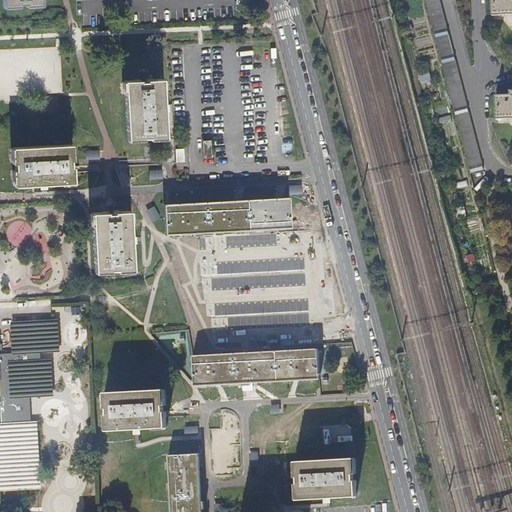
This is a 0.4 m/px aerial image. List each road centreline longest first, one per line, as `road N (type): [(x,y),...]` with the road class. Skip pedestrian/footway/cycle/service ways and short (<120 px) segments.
road 1 (unclassified): [(276,0),(407,511)]
road 2 (residential): [(447,0),(482,150),(511,172)]
